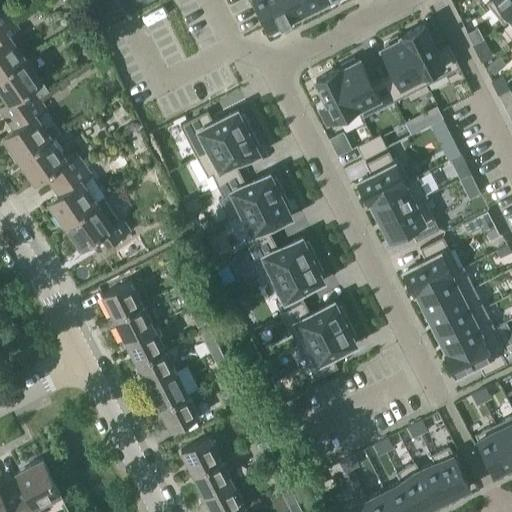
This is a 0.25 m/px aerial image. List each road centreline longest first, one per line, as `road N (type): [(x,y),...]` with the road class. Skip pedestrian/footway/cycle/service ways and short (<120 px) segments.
road 1 (residential): [(407,0),(292,56),(281,91),(499,511)]
road 2 (unclassified): [(158,511),(79,363)]
road 3 (unclassified): [(79,363),(0,229)]
